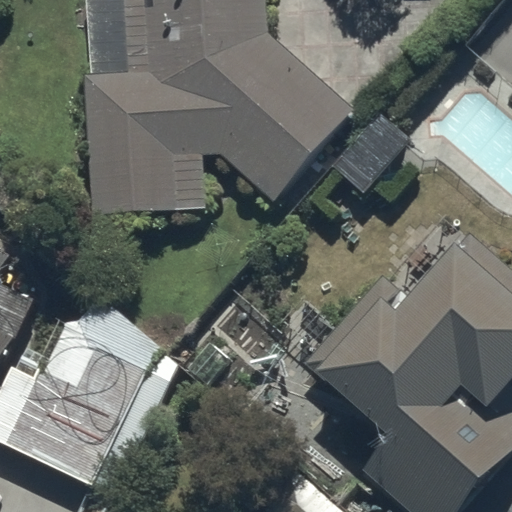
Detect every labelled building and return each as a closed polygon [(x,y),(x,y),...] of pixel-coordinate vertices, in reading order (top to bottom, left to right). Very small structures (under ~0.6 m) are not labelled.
[(275,39),(272,0),(93,0),(100,78),(89,79),(100,223),(213,214),(208,157),(221,154),(275,202),(356,111),(275,39)] [(369,197),(418,141),(385,112),(336,168),(369,197)] [(396,442),(368,471),(412,511),(470,511),(511,467),(511,407),(507,402),(511,396),(511,269),(475,236),(414,302),(388,278),(310,363),(396,442)] [(0,381),(39,300),(3,284),(15,260),(0,253),(0,381)] [(179,363),(106,297),(76,323),(66,324),(43,377),(12,365),(0,395),(0,442),(121,498),(179,363)] [(265,494),(273,501),(284,511),(345,511),(291,464),(265,494)]
